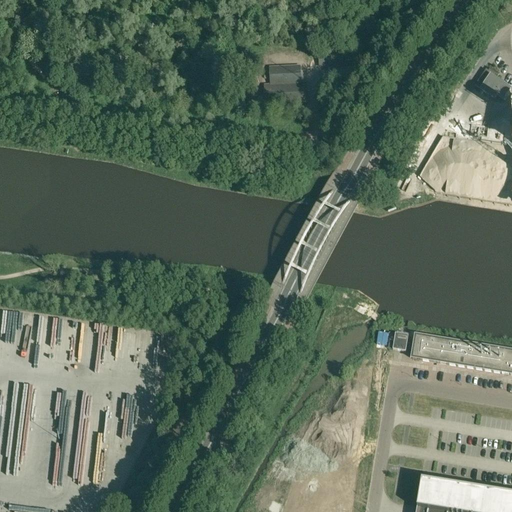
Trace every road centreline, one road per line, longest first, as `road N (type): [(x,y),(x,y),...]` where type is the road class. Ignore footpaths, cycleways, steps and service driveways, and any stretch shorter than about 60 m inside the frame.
road 1 (primary): [(174,511),(381,126),(470,0)]
road 2 (track): [(320,119),(301,135),(84,110),(0,25)]
road 3 (track): [(411,0),(320,119)]
